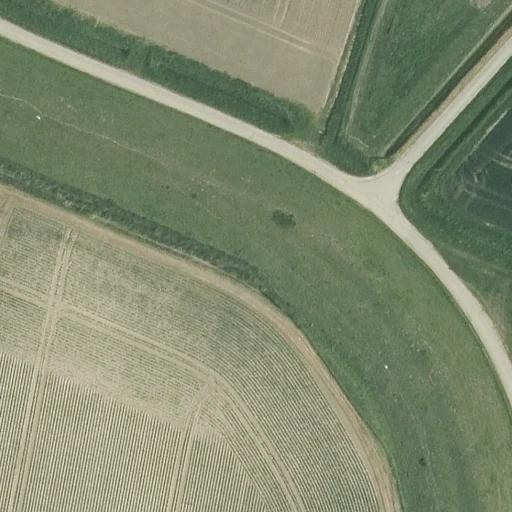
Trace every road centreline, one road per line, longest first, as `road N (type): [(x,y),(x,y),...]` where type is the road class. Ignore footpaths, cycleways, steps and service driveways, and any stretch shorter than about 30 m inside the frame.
road 1 (unclassified): [(377,204),(0,20)]
road 2 (unclassified): [(511,396),(463,296),(419,240),(377,204)]
road 3 (unclassified): [(377,204),(511,52)]
